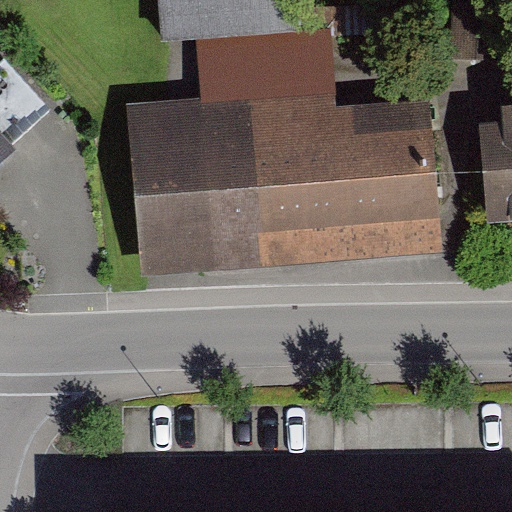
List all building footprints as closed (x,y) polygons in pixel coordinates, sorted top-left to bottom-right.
[(294,0),(158,0),(162,53),(197,51),(201,107),(129,112),(142,287),(443,265),(432,112),(338,119),(333,36),(297,39),(294,0)] [(506,6),(455,6),(455,67),(506,67),(506,6)] [(6,66),(0,72),(0,140),(12,153),(52,117),(6,66)] [(503,137),(481,139),(488,236),(511,234),(511,123),(502,124),(503,137)] [(0,177),(19,161),(12,153),(0,140),(0,177)]
